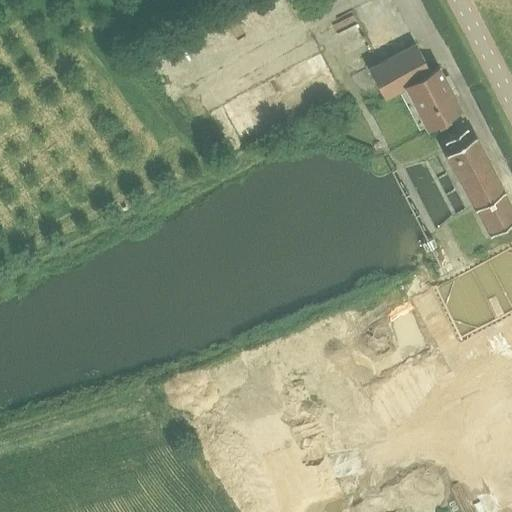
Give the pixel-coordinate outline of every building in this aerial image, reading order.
[(219,54),(238,45),(233,34),(214,43),(219,54)] [(405,84),(431,71),(415,43),(368,68),(383,98),(407,87),(405,84)] [(182,51),(188,68),(204,62),(198,45),(182,51)] [(405,84),(407,87),(426,126),(439,120),(440,123),(449,118),(448,115),(459,110),(438,68),(431,71),(405,84)] [(182,110),(197,100),(184,82),(170,92),(182,110)] [(285,109),(271,117),(277,130),(292,122),(285,109)] [(252,148),(233,118),(222,124),(240,155),(252,148)] [(444,141),(448,148),(446,150),(475,206),(476,206),(489,231),(511,218),(511,210),(503,193),(504,192),(474,136),(471,137),(467,129),(444,141)] [(511,241),(511,240),(492,251),(511,288),(511,241)]
